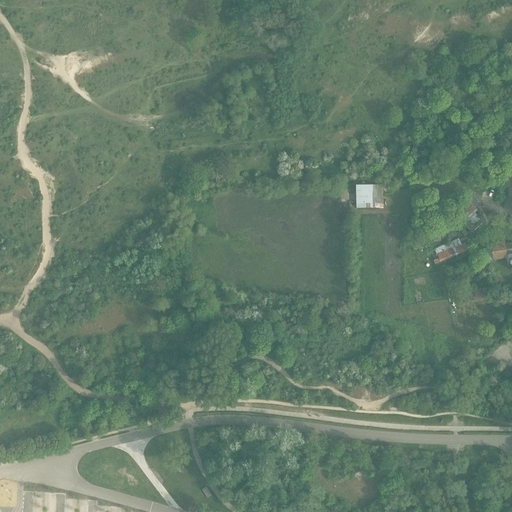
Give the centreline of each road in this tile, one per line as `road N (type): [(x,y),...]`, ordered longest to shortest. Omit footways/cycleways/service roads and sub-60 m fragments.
road 1 (unclassified): [(20,469),(189,423),(241,419),(511,440)]
road 2 (unknown): [(156,406),(184,377),(257,357),(296,385),(330,387),(364,404),(420,387),(511,389)]
road 3 (unclassified): [(20,469),(171,511)]
road 4 (unknown): [(454,392),(455,471),(468,511)]
